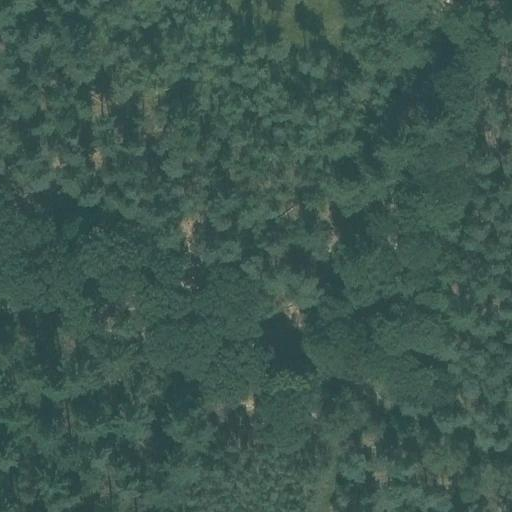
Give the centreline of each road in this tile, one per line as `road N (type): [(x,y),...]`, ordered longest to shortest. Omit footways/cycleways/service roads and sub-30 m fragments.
road 1 (track): [(0,244),(367,391),(376,300),(442,0)]
road 2 (track): [(367,391),(511,451)]
